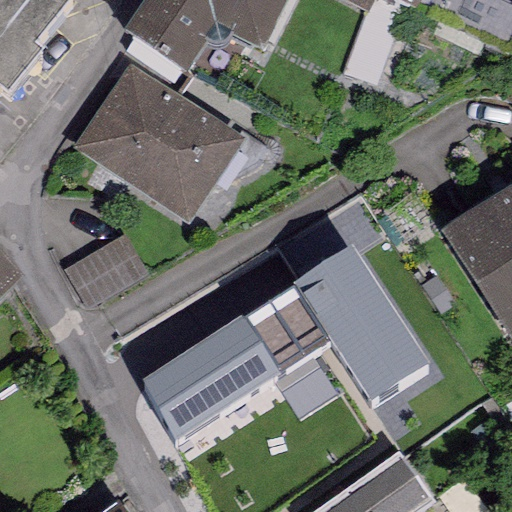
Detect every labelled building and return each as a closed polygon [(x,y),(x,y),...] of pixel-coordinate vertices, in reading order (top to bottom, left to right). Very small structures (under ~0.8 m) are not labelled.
[(74,10),(61,0),(0,0),(0,104),(7,109),(43,64),(35,61),(74,10)] [(143,0),(123,30),(186,72),(207,40),(217,43),(225,42),(231,35),(258,51),(283,0),(143,0)] [(342,0),(368,12),(374,0),(342,0)] [(394,0),(415,11),(421,0),(394,0)] [(243,145),(127,69),(71,154),(189,231),(243,145)] [(511,191),(501,198),(511,214),(511,191)] [(511,348),(511,214),(501,198),(440,236),(511,350),(511,348)] [(298,270),(289,255),(127,349),(179,438),(339,344),(371,399),(435,362),(360,234),(298,270)] [(0,263),(0,308),(23,288),(0,263)] [(432,511),(396,462),(328,511),(432,511)]
